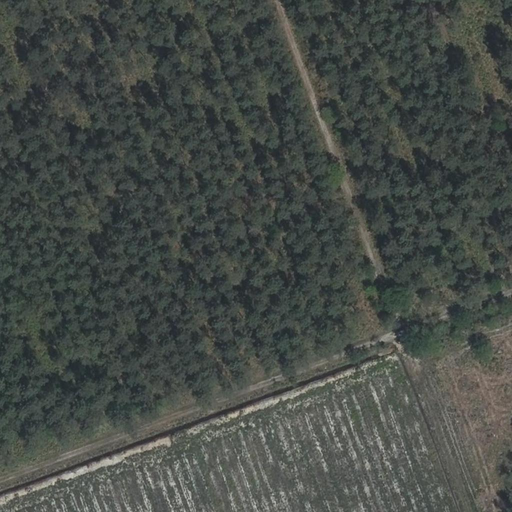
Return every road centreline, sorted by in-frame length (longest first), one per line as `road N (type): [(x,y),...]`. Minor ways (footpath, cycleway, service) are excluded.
road 1 (track): [(511,293),(0,481)]
road 2 (track): [(401,334),(278,0)]
road 3 (track): [(401,334),(471,511)]
